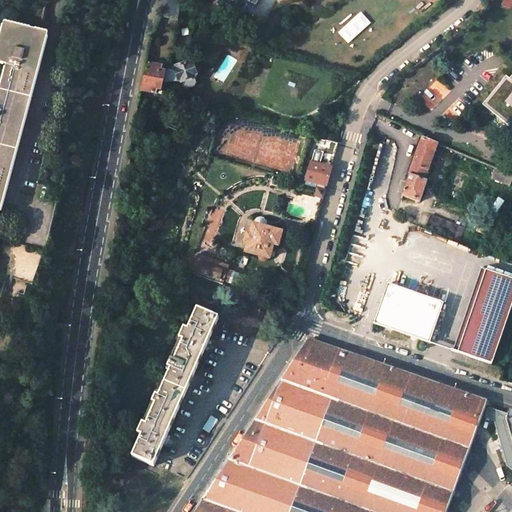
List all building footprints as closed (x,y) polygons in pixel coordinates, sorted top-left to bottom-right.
[(168,0),(161,16),(177,21),(178,0),(168,0)] [(229,0),(250,9),(254,0),(256,1),(256,0),(229,0)] [(0,211),(47,33),(3,22),(0,34),(0,63),(6,65),(0,86),(0,211)] [(146,63),(140,90),(155,93),(157,84),(161,85),(162,82),(178,81),(180,87),(182,87),(186,88),(194,86),(196,82),(190,64),(185,65),(185,63),(176,66),(176,68),(175,68),(174,71),(168,70),(167,73),(164,72),(165,72),(160,71),(161,66),(146,63)] [(511,74),(510,77),(506,74),(483,103),(511,127),(511,74)] [(331,165),(337,143),(319,138),(313,160),(331,165)] [(418,148),(410,175),(424,180),(436,144),(422,138),(418,148)] [(303,181),(327,188),(333,167),(310,160),(303,181)] [(511,175),(496,168),(492,177),(510,185),(511,179),(511,175)] [(410,175),(402,196),(419,202),(427,181),(424,180),(410,175)] [(284,212),(283,215),(315,224),(320,205),(321,201),(324,191),(305,186),(301,200),(288,196),(284,212)] [(431,214),(426,228),(458,241),(464,228),(431,214)] [(246,251),(260,255),(260,256),(260,257),(260,258),(260,259),(261,259),(262,260),(263,260),(264,260),(265,260),(266,260),(267,259),(267,258),(268,258),(268,257),(270,258),(274,244),(278,245),(279,242),(281,243),(284,235),(281,234),(282,232),(254,224),(251,234),(248,233),(246,241),(249,242),(246,251)] [(202,260),(197,275),(222,284),(228,269),(202,260)] [(457,352),(486,270),(482,268),(452,351),(457,352)] [(457,352),(491,364),(511,305),(511,278),(486,270),(457,352)] [(374,324),(429,343),(443,302),(388,283),(374,324)] [(142,435),(132,456),(154,466),(218,318),(197,309),(188,330),(184,328),(179,339),(180,340),(168,368),(171,369),(159,396),(156,395),(143,423),(142,423),(138,434),(142,435)] [(309,339),(195,511),(446,511),(482,417),(486,407),(488,402),(309,339)] [(498,411),(486,407),(482,417),(494,421),(498,411)] [(511,410),(509,409),(508,414),(498,411),(494,421),(507,465),(511,469),(511,410)]
